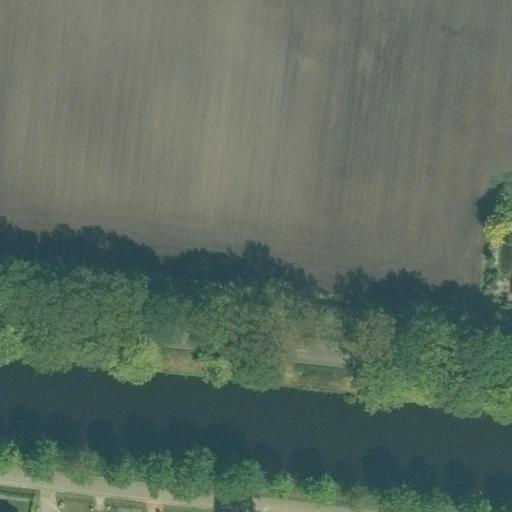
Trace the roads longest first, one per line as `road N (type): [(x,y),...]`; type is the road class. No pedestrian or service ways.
road 1 (tertiary): [(511,377),(0,316)]
road 2 (unclassified): [(303,511),(0,475)]
